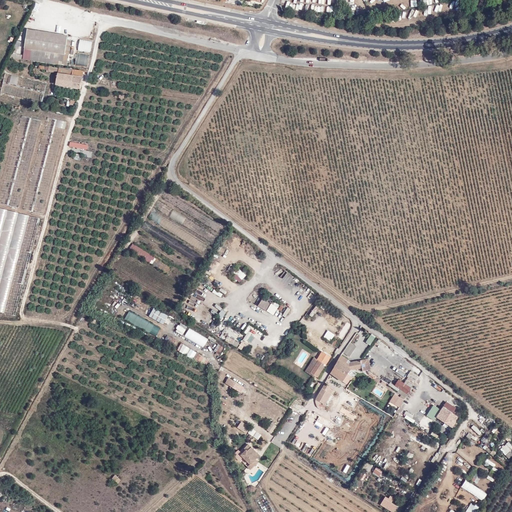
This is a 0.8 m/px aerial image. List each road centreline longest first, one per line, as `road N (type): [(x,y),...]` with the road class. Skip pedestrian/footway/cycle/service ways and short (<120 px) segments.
road 1 (residential): [(241,51),(170,171),(467,405)]
road 2 (track): [(186,177),(185,158),(241,66),(365,75),(511,63)]
road 3 (track): [(177,181),(192,177),(361,307),(511,276)]
road 4 (unclassified): [(266,56),(407,67),(511,53)]
road 5 (unclassified): [(74,119),(101,31),(112,22),(241,51)]
road 6 (track): [(27,321),(22,310),(74,119)]
road 7 (track): [(174,176),(117,265),(183,303),(200,304)]
road 8 (track): [(511,424),(371,308)]
road 9 (secondary): [(270,30),(359,45),(412,44)]
road 10 (secondary): [(412,44),(271,22)]
road 11 (secondary): [(128,0),(257,27)]
road 12 (track): [(208,353),(250,385),(243,413),(272,436)]
